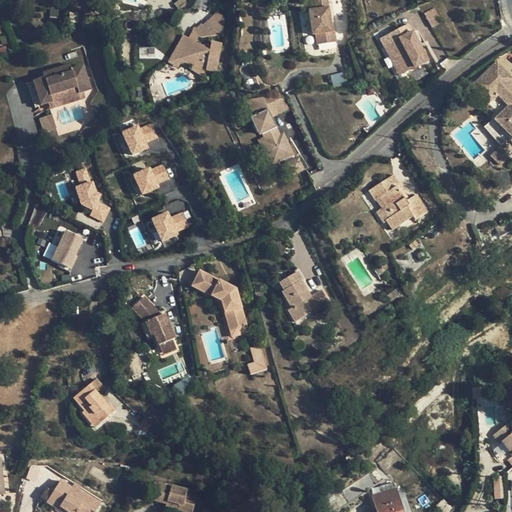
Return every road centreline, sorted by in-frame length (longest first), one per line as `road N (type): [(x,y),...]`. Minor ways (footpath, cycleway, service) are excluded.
road 1 (residential): [(0,304),(273,226),(511,28)]
road 2 (unknown): [(488,218),(468,213),(440,162),(433,89)]
